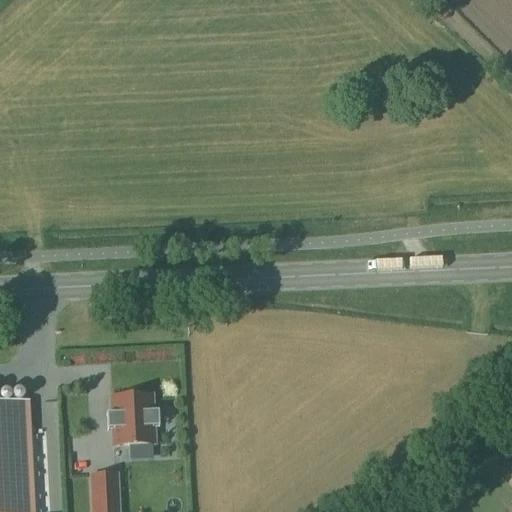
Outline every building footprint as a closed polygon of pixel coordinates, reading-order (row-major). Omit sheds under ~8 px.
[(350,112),(352,136),(386,134),(385,110),(350,112)] [(362,195),(401,196),(402,162),(388,162),(388,147),(364,146),(362,195)] [(156,415),(153,415),(152,395),(108,398),(109,416),(105,417),(106,433),(110,433),(111,451),(155,448),(154,431),(158,431),(156,415)] [(0,405),(0,511),(29,511),(24,405),(0,405)] [(90,479),(91,511),(116,511),(115,478),(90,479)]
